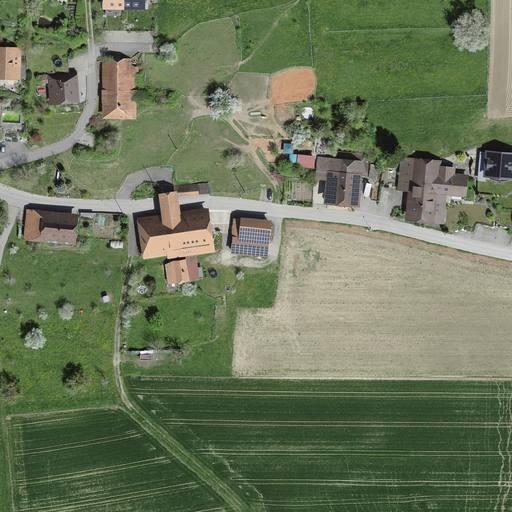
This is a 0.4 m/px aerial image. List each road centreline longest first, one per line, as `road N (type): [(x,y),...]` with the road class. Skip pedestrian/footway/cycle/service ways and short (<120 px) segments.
road 1 (residential): [(0,190),(53,204),(206,202),(352,218),(511,253)]
road 2 (track): [(9,511),(0,386)]
